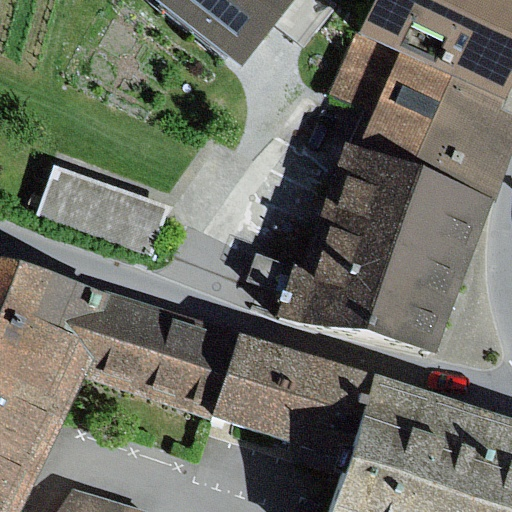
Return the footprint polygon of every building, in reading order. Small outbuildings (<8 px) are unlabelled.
[(145,0),(143,4),(235,76),(271,30),(294,0),(145,0)] [(333,10),(320,0),(294,0),(271,30),(300,53),(333,10)] [(511,87),(511,0),(371,0),(349,45),(497,115),(511,87)] [(511,122),(497,115),(349,45),(326,98),(365,116),(349,154),(338,149),(270,324),(426,364),(511,142),(511,122)] [(168,210),(53,169),(34,222),(149,263),(168,210)] [(0,511),(13,511),(74,386),(104,300),(0,271),(0,511)] [(340,475),(367,390),(104,300),(74,386),(340,475)] [(511,511),(511,436),(367,390),(340,475),(327,511),(511,511)] [(121,511),(66,493),(59,511),(121,511)]
